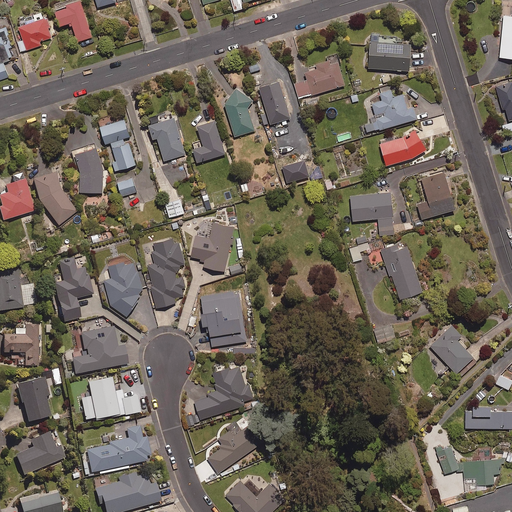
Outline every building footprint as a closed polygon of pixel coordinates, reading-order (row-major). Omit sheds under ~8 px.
[(229,0),(233,12),(244,9),(241,0),(229,0)] [(77,42),(92,37),(81,1),(67,5),(67,7),(55,11),(60,26),(71,23),(77,42)] [(511,58),(511,16),(504,16),(500,58),(511,58)] [(40,42),(51,38),(45,19),(19,27),(23,40),(18,42),(22,52),(41,46),(40,42)] [(11,47),(5,28),(0,29),(0,80),(8,77),(3,63),(12,60),(8,48),(11,47)] [(395,38),(382,37),(381,43),(370,42),(369,68),(410,71),(411,43),(395,42),(395,38)] [(338,63),(330,66),(328,61),(317,65),(318,69),(306,73),(308,80),(295,84),(299,99),(345,85),(338,63)] [(506,109),(509,120),(511,119),(511,81),(496,86),(503,110),(506,109)] [(271,124),(290,119),(279,82),(260,88),(271,124)] [(248,108),(253,101),(236,89),(226,103),(235,136),(255,131),(248,108)] [(404,95),(393,98),(391,90),(380,94),(382,100),(373,103),(376,115),(371,116),(376,131),(417,119),(414,107),(408,109),(404,95)] [(164,161),(185,155),(174,118),(149,126),(153,139),(157,138),(164,161)] [(123,139),(130,137),(125,120),(100,128),(105,144),(111,143),(116,161),(113,162),(115,171),(136,165),(129,143),(124,144),(123,139)] [(197,163),(225,154),(216,121),(197,126),(203,146),(193,149),(197,163)] [(504,134),(511,131),(511,122),(502,126),(504,134)] [(417,130),(403,137),(380,144),(386,165),(412,158),(427,150),(417,130)] [(103,161),(101,161),(96,148),(75,155),(81,168),(81,193),(103,193),(103,161)] [(423,220),(456,210),(445,172),(422,179),(429,202),(418,205),(423,220)] [(62,193),(55,174),(32,181),(40,205),(59,226),(77,211),(62,193)] [(121,196),(137,192),(133,179),(117,183),(121,196)] [(0,213),(2,221),(34,211),(25,180),(5,186),(7,194),(0,196),(0,204),(1,207),(0,207),(0,213)] [(335,188),(333,180),(325,183),(327,190),(335,188)] [(243,193),(250,191),(247,182),(240,184),(243,193)] [(207,211),(213,209),(206,190),(200,192),(207,211)] [(380,235),(394,235),(391,193),(351,196),(352,221),(379,219),(380,235)] [(169,218),(184,214),(180,199),(165,203),(169,218)] [(225,272),(234,228),(212,223),(209,238),(196,235),(192,257),(205,260),(204,267),(225,272)] [(178,303),(176,298),(184,296),(182,288),(186,287),(184,277),(177,278),(177,273),(181,266),(184,263),(180,243),(172,244),(171,240),(154,243),(156,251),(153,252),(155,264),(148,265),(157,308),(178,303)] [(360,252),(370,249),(368,243),(349,249),(353,262),(362,259),(360,252)] [(407,247),(398,250),(396,245),(382,250),(390,276),(392,275),(400,300),(423,292),(407,247)] [(87,268),(77,270),(74,258),(58,262),(64,282),(54,285),(64,322),(81,318),(76,299),(94,294),(87,268)] [(127,317),(140,296),(143,295),(137,271),(134,272),(131,260),(101,268),(110,304),(127,317)] [(232,275),(242,272),(241,265),(230,267),(232,275)] [(34,284),(20,286),(18,269),(0,272),(0,311),(23,308),(22,306),(37,304),(34,284)] [(211,347),(247,342),(240,291),(202,297),(204,314),(200,314),(202,327),(209,326),(211,347)] [(39,366),(38,325),(24,326),(25,329),(14,330),(14,335),(3,335),(4,354),(25,353),(25,366),(39,366)] [(458,341),(463,336),(453,326),(430,347),(456,374),(474,358),(458,341)] [(124,346),(118,348),(114,327),(81,334),(85,356),(72,359),(75,375),(128,364),(124,346)] [(240,366),(213,374),(217,387),(208,390),(210,397),(195,401),(201,419),(246,406),(245,401),(254,398),(250,385),(246,386),(240,366)] [(508,390),(511,383),(511,381),(501,375),(496,383),(508,390)] [(45,397),(50,396),(45,378),(17,386),(28,423),(51,417),(45,397)] [(122,390),(114,392),(112,378),(88,383),(91,397),(81,399),(86,425),(95,423),(95,420),(126,414),(126,415),(148,411),(145,399),(138,401),(137,396),(123,399),(122,390)] [(511,411),(491,412),(491,407),(465,407),(465,428),(511,428),(511,411)] [(234,436),(229,430),(217,439),(222,445),(207,456),(220,474),(264,442),(251,424),(234,436)] [(147,438),(142,439),(140,426),(125,430),(126,439),(109,443),(110,446),(86,451),(91,476),(128,468),(128,465),(147,461),(146,456),(151,455),(147,438)] [(60,446),(55,448),(49,433),(31,441),(34,448),(15,457),(25,480),(31,478),(29,473),(65,458),(60,446)] [(459,469),(451,447),(437,452),(445,474),(459,469)] [(501,474),(500,460),(460,462),(460,473),(464,472),(466,491),(488,490),(488,485),(494,484),(494,474),(501,474)] [(145,473),(136,476),(135,474),(118,479),(119,482),(95,489),(98,497),(101,496),(105,511),(123,511),(161,501),(156,484),(149,486),(145,473)] [(269,485),(257,498),(240,481),(225,496),(241,511),(273,511),(285,500),(269,485)] [(63,511),(58,494),(38,499),(37,495),(18,500),(21,511),(63,511)]
